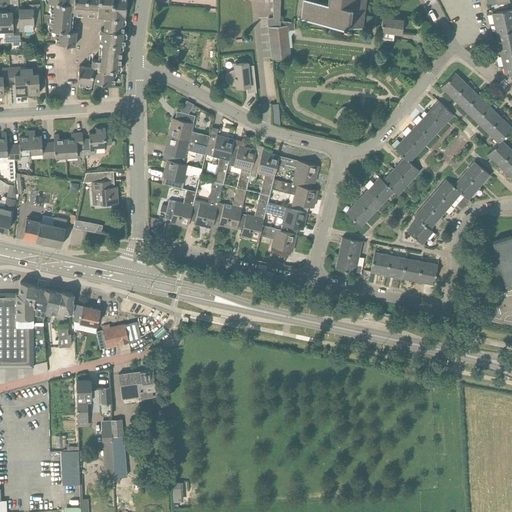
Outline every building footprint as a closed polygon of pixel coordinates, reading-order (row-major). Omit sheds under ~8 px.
[(51,0),(50,24),(57,25),(56,30),(58,30),(57,44),(75,46),(76,31),(72,31),(73,13),(79,14),(80,11),(84,12),(84,14),(86,14),(86,12),(91,12),(91,15),(97,15),(96,17),(105,18),(104,27),(104,29),(100,29),(100,30),(103,31),(102,35),(100,35),(99,42),(102,42),(101,60),(92,59),(91,65),(93,65),(93,67),(79,66),(77,86),(91,87),(92,81),(95,82),(94,83),(114,85),(115,76),(112,76),(113,71),(115,72),(115,71),(119,71),(119,70),(117,70),(118,65),(120,65),(121,49),(119,49),(120,44),(122,44),(124,44),(125,37),(122,37),(123,32),(125,33),(125,31),(123,31),(124,23),(121,23),(122,18),(124,19),(124,15),(125,15),(126,0),(51,0)] [(272,0),(273,18),(272,18),(280,20),(279,0),(272,0)] [(327,0),(327,3),(307,0),(302,0),(300,20),(362,28),(365,0),(327,0)] [(34,31),(33,27),(40,26),(40,20),(39,4),(29,4),(29,8),(19,9),(19,27),(20,31),(34,31)] [(494,24),(511,20),(511,9),(492,13),(494,24)] [(5,42),(14,41),(20,41),(20,31),(19,27),(13,27),(12,12),(0,12),(0,31),(5,31),(5,42)] [(403,20),(382,17),(380,38),(393,39),(394,32),(401,33),(403,20)] [(280,24),(280,20),(272,18),(267,19),(271,59),(290,57),(288,38),(287,38),(285,24),(280,24)] [(511,20),(494,24),(496,35),(511,31),(511,20)] [(287,38),(288,38),(289,38),(289,35),(288,31),(294,30),(294,23),(285,24),(287,38)] [(498,45),(511,42),(511,31),(496,35),(498,45)] [(511,42),(498,45),(501,56),(511,53),(511,42)] [(511,53),(501,56),(503,67),(511,64),(511,53)] [(250,66),(250,63),(234,64),(234,71),(233,71),(230,72),(228,74),(227,76),(227,77),(227,78),(227,79),(227,80),(228,82),(230,83),(232,84),(234,85),(246,84),(247,93),(256,92),(254,66),(250,66)] [(511,64),(503,67),(505,74),(509,73),(509,76),(511,75),(511,64)] [(33,68),(26,69),(27,93),(28,96),(28,93),(32,93),(32,94),(39,93),(39,79),(43,79),(42,66),(32,67),(33,68)] [(27,96),(28,96),(27,93),(26,69),(21,69),(21,68),(9,68),(10,84),(11,84),(11,81),(15,81),(15,95),(23,94),(23,93),(27,93),(27,96)] [(445,91),(452,98),(465,85),(465,86),(466,84),(460,78),(459,79),(454,74),(455,73),(454,73),(441,87),(444,91),(445,91)] [(470,90),(465,86),(465,85),(452,98),(456,102),(464,109),(476,96),(477,97),(478,95),(471,89),(470,90)] [(468,113),(475,120),(488,107),(488,108),(489,107),(483,100),(482,102),(477,97),(476,96),(464,109),(463,110),(467,113),(468,113)] [(434,109),(429,114),(428,114),(441,127),(442,127),(445,123),(447,121),(452,115),(453,115),(438,101),(432,108),(434,109)] [(273,123),(281,123),(280,103),(272,103),(273,123)] [(499,119),(500,119),(501,118),(494,111),(493,113),(488,108),(488,107),(475,120),(475,121),(479,124),(487,131),(499,119)] [(172,118),(168,135),(207,145),(209,138),(210,136),(192,131),(194,124),(193,124),(195,116),(177,111),(176,112),(179,112),(177,119),(172,118)] [(434,134),(441,127),(428,114),(429,114),(428,113),(421,119),(423,121),(418,126),(417,126),(430,138),(431,139),(434,135),(434,134)] [(491,135),(498,143),(500,141),(500,142),(511,129),(511,128),(506,123),(505,124),(500,119),(499,119),(487,131),(486,132),(490,136),(491,135)] [(423,146),(430,138),(417,126),(418,126),(417,124),(410,131),(412,132),(407,137),(407,138),(419,150),(420,150),(424,146),(423,146)] [(82,139),(83,147),(83,154),(95,153),(94,147),(104,147),(104,145),(111,144),(111,135),(105,135),(105,127),(95,128),(96,134),(89,135),(89,139),(82,139)] [(19,145),(13,145),(14,159),(20,158),(20,153),(31,152),(30,131),(27,131),(27,133),(25,133),(25,137),(19,137),(19,145)] [(42,157),(48,157),(48,142),(41,143),(41,136),(35,136),(35,132),(32,132),(32,131),(30,131),(31,152),(41,152),(42,157)] [(14,159),(13,145),(7,145),(6,132),(4,133),(4,134),(1,134),(2,138),(0,138),(0,162),(8,162),(9,179),(15,179),(14,159)] [(83,147),(82,139),(82,133),(73,134),(73,135),(71,135),(71,139),(65,139),(66,156),(78,155),(78,148),(83,147)] [(48,157),(66,156),(65,139),(59,140),(59,136),(56,136),(56,135),(53,135),(54,142),(48,142),(48,157)] [(183,164),(184,157),(185,158),(187,150),(205,155),(207,145),(168,135),(164,153),(168,154),(167,160),(183,164)] [(209,138),(207,145),(205,155),(218,158),(212,181),(222,184),(227,165),(231,149),(234,139),(216,135),(215,140),(210,139),(209,138)] [(395,148),(394,148),(404,158),(405,157),(409,162),(412,158),(416,154),(419,150),(407,138),(407,137),(406,136),(399,143),(401,144),(396,149),(395,148)] [(500,141),(498,143),(487,154),(491,158),(499,165),(511,152),(511,153),(511,152),(511,150),(506,145),(505,147),(500,142),(500,141)] [(245,189),(249,176),(255,155),(256,150),(238,146),(237,151),(231,149),(227,165),(240,168),(235,187),(245,189)] [(270,189),(273,179),(276,166),(279,156),(262,152),(260,156),(255,155),(249,176),(255,178),(257,173),(264,175),(259,193),(269,195),(270,189)] [(502,169),(510,176),(511,174),(511,153),(511,152),(499,165),(498,166),(502,169)] [(314,183),(318,166),(279,156),(276,166),(295,170),(292,183),(292,184),(308,188),(309,182),(314,183)] [(419,171),(409,162),(405,157),(404,158),(399,164),(400,165),(395,170),(395,171),(408,183),(412,179),(411,179),(417,172),(419,171),(419,172),(419,171)] [(183,164),(167,160),(163,177),(168,178),(166,184),(164,184),(182,189),(184,182),(186,175),(198,179),(201,168),(183,164)] [(478,186),(477,186),(478,187),(484,180),(483,179),(484,178),(488,174),(489,175),(474,161),(471,166),(467,170),(464,174),(478,186)] [(405,186),(408,183),(395,171),(395,170),(394,169),(388,176),(389,177),(384,182),(393,191),(397,195),(401,191),(400,191),(405,186)] [(100,204),(108,204),(118,203),(116,186),(111,187),(111,181),(114,181),(113,171),(86,174),(83,183),(91,182),(91,192),(99,192),(100,204)] [(461,178),(453,186),(460,191),(459,192),(468,199),(474,192),(473,191),(477,186),(478,186),(464,174),(460,178),(461,178)] [(368,189),(382,203),(386,199),(393,191),(384,182),(379,177),(373,184),(374,185),(373,186),(369,190),(368,189)] [(292,183),(273,179),(270,189),(294,195),(290,208),(307,213),(307,212),(308,206),(313,208),(317,190),(308,188),(292,184),(292,183)] [(442,184),(436,192),(449,203),(449,204),(450,205),(456,198),(455,197),(459,192),(460,191),(453,186),(446,179),(442,183),(442,184)] [(212,228),(214,218),(218,203),(217,203),(222,184),(212,181),(207,202),(193,199),(193,201),(190,217),(196,218),(194,224),(212,228)] [(239,213),(245,189),(235,187),(231,205),(224,203),(224,205),(218,203),(214,218),(220,220),(219,225),(235,229),(239,213)] [(190,217),(193,201),(193,199),(195,191),(187,189),(182,207),(175,205),(176,202),(169,200),(168,205),(166,212),(165,216),(171,217),(170,222),(187,227),(190,217)] [(375,211),(382,203),(368,189),(362,196),(363,197),(358,202),(371,215),(375,211)] [(438,216),(440,217),(446,210),(444,209),(449,204),(449,203),(436,192),(435,191),(432,196),(425,204),(439,216),(438,216)] [(267,203),(269,195),(259,193),(254,216),(246,214),(246,215),(239,213),(235,229),(236,229),(242,230),(241,235),(258,240),(259,236),(261,226),(264,213),(267,203)] [(0,206),(0,229),(7,231),(15,199),(6,197),(4,207),(0,206)] [(364,222),(371,215),(358,202),(357,201),(351,207),(352,208),(350,211),(347,214),(346,212),(346,213),(360,227),(364,223),(364,222)] [(290,209),(267,203),(264,213),(283,217),(281,224),(279,230),(296,235),(296,234),(297,228),(302,230),(307,213),(290,208),(290,209)] [(414,216),(417,219),(429,229),(430,229),(435,223),(434,221),(438,216),(439,216),(425,204),(421,208),(422,208),(415,216),(414,216)] [(26,218),(22,238),(27,239),(28,238),(34,240),(61,246),(66,218),(54,216),(53,224),(26,218)] [(433,232),(430,229),(429,229),(417,219),(414,222),(414,223),(407,231),(406,231),(422,244),(428,237),(426,236),(429,233),(430,235),(432,232),(433,232)] [(292,252),(296,235),(279,230),(279,231),(261,226),(259,236),(272,239),(268,260),(283,264),(285,257),(288,258),(288,257),(285,256),(286,254),(287,250),(292,252)] [(505,285),(505,286),(511,283),(511,236),(492,242),(492,243),(493,243),(494,249),(495,249),(497,255),(489,257),(494,275),(502,272),(504,279),(503,279),(504,282),(505,285)] [(339,253),(358,257),(360,249),(358,248),(359,245),(360,241),(361,242),(362,241),(342,237),(341,243),(339,253)] [(375,273),(386,275),(389,257),(390,257),(390,255),(381,254),(381,255),(374,254),(374,252),(372,262),(370,272),(375,273)] [(358,257),(339,253),(337,258),(338,258),(338,261),(336,269),(335,269),(355,273),(358,257)] [(397,259),(390,257),(389,257),(386,275),(391,276),(402,278),(405,260),(406,260),(406,259),(397,257),(397,259)] [(412,262),(406,260),(405,260),(402,278),(401,278),(407,279),(417,281),(421,263),(422,262),(413,260),(412,262)] [(434,285),(437,265),(428,263),(428,265),(421,263),(417,281),(422,282),(433,284),(434,285)] [(0,365),(32,366),(33,366),(33,364),(34,364),(32,310),(36,287),(33,286),(33,285),(20,282),(18,293),(16,293),(16,296),(0,296),(0,365)] [(36,287),(32,310),(34,364),(47,361),(44,334),(43,320),(43,317),(44,313),(49,289),(36,287)] [(49,289),(44,313),(50,314),(50,313),(56,314),(57,314),(61,292),(49,289)] [(57,314),(56,314),(59,347),(60,347),(69,346),(71,344),(71,334),(68,334),(67,317),(67,316),(62,316),(63,312),(71,314),(71,312),(73,303),(72,303),(73,297),(72,297),(73,293),(61,291),(61,292),(57,314)] [(73,303),(71,312),(73,313),(73,316),(74,326),(95,331),(97,324),(100,309),(82,306),(73,303)] [(99,330),(95,332),(99,349),(129,342),(125,325),(110,328),(109,325),(102,327),(102,329),(99,330)] [(140,371),(130,372),(118,374),(122,399),(152,395),(152,402),(162,401),(160,385),(155,386),(153,369),(152,369),(140,371)] [(90,380),(76,380),(76,395),(77,395),(77,401),(77,420),(87,420),(87,402),(91,402),(90,394),(91,394),(90,380)] [(110,403),(109,387),(100,387),(101,403),(110,403)] [(111,420),(112,431),(111,436),(124,435),(122,419),(111,420)] [(101,421),(101,432),(112,431),(111,420),(101,421)] [(102,441),(112,441),(111,436),(112,431),(101,432),(102,441)] [(124,435),(111,436),(112,441),(115,476),(115,478),(127,477),(124,435)] [(112,441),(102,441),(103,477),(115,476),(112,441)] [(62,485),(65,485),(79,484),(78,451),(65,451),(64,464),(61,464),(62,485)] [(174,481),(175,506),(188,505),(187,481),(174,481)]
